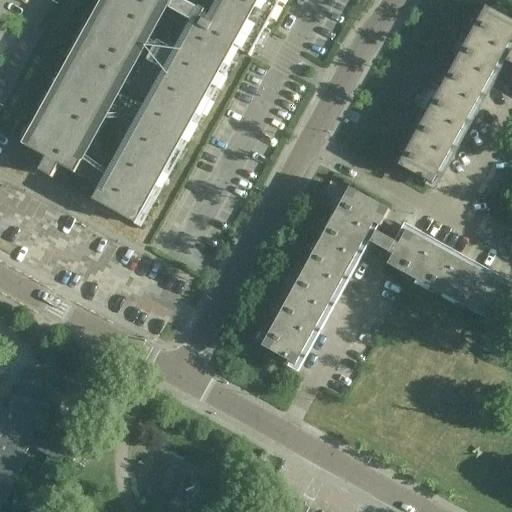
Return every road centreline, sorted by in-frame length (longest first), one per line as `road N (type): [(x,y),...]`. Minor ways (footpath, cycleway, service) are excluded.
road 1 (residential): [(421,511),(183,379)]
road 2 (residential): [(183,379),(314,142)]
road 3 (residential): [(511,249),(314,142)]
road 4 (residential): [(183,379),(0,276)]
road 5 (residential): [(314,142),(401,0)]
